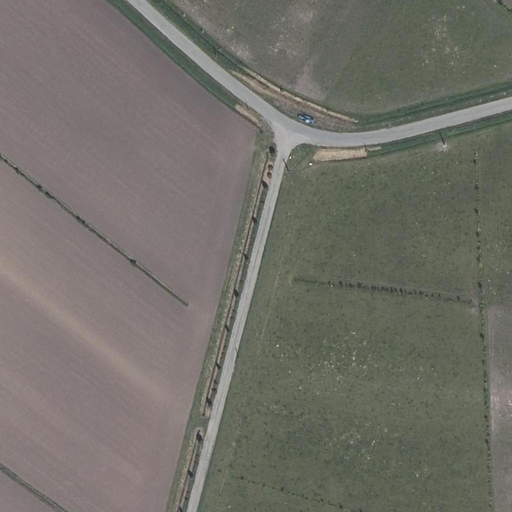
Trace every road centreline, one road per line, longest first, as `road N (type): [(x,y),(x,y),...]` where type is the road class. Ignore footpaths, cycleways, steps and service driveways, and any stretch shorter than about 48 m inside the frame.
road 1 (unclassified): [(194,511),(291,125)]
road 2 (tertiary): [(291,125),(344,140),(378,137),(511,103)]
road 3 (tertiary): [(141,0),(291,125)]
